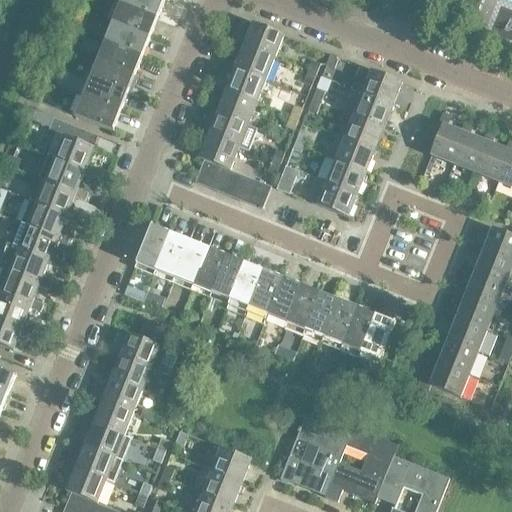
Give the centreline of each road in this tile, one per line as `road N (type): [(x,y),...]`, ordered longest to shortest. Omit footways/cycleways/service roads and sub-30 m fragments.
road 1 (residential): [(12,511),(139,185)]
road 2 (residential): [(371,273),(139,185)]
road 3 (residential): [(371,273),(441,300),(472,217),(403,190)]
road 4 (residential): [(139,185),(220,0)]
road 5 (residential): [(389,47),(511,97)]
road 6 (residential): [(271,0),(389,47)]
